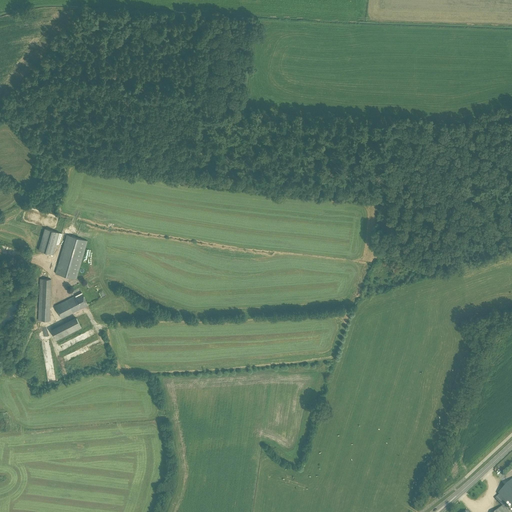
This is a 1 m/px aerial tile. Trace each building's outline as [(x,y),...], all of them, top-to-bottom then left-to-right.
[(53,255),(59,233),(45,229),(39,251),(53,255)] [(76,280),(88,241),(67,235),(55,274),(76,280)] [(50,321),(51,280),(40,279),(38,321),(50,321)] [(61,319),(88,305),(82,293),(55,307),(61,319)] [(51,329),(56,340),(82,328),(76,317),(51,329)] [(77,339),(85,336),(85,335),(93,333),(92,328),(75,334),(77,339)] [(39,339),(42,352),(49,351),(47,338),(39,339)] [(503,506),(503,507),(507,503),(511,507),(511,480),(498,493),(500,494),(495,498),(503,506)]
